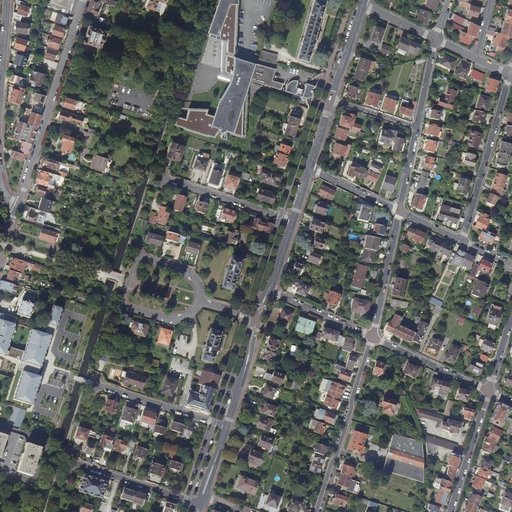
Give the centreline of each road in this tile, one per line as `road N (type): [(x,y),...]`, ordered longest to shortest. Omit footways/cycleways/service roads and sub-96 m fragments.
road 1 (residential): [(83,0),(15,211)]
road 2 (residential): [(316,511),(372,338)]
road 3 (residential): [(509,74),(462,240)]
road 4 (residential): [(161,177),(293,220)]
road 5 (residential): [(95,385),(226,427)]
road 6 (residential): [(399,211),(372,338)]
road 7 (residential): [(488,391),(372,338)]
road 8 (residential): [(450,511),(488,391)]
road 9 (residential): [(199,302),(195,281),(182,269),(135,255),(125,289)]
